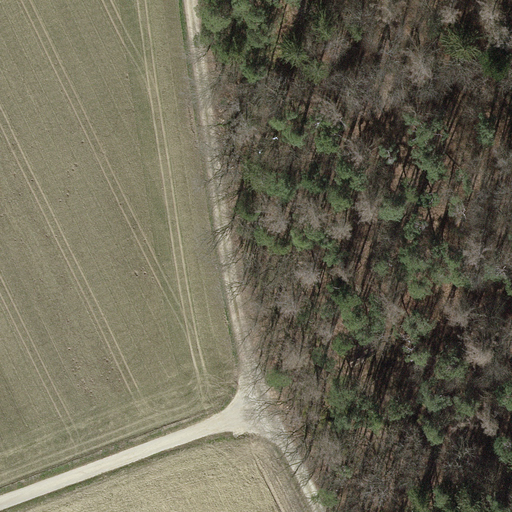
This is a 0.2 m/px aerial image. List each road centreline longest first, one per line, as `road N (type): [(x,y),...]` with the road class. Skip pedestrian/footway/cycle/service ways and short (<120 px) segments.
road 1 (track): [(191,0),(258,410),(284,439),(320,511)]
road 2 (track): [(258,410),(0,502)]
